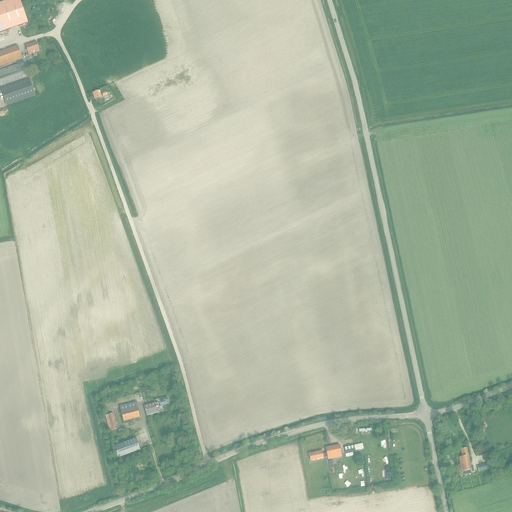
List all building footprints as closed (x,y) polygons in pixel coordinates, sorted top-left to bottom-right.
[(6,0),(0,2),(0,32),(28,23),(20,0),(6,0)] [(29,54),(40,50),(37,41),(26,45),(27,48),(26,49),(27,51),(28,50),(29,54)] [(0,85),(7,105),(35,95),(18,46),(0,51),(0,66),(17,60),(18,64),(0,70),(0,85)] [(95,99),(108,95),(106,91),(102,93),(102,94),(101,94),(99,90),(92,93),(95,99)] [(158,405),(168,403),(166,397),(157,399),(158,403),(155,403),(144,406),(146,415),(157,412),(156,407),(159,406),(158,405)] [(124,421),(140,416),(137,408),(136,401),(119,406),(121,412),(124,421)] [(109,430),(117,428),(113,413),(105,415),(109,430)] [(118,458),(140,450),(136,438),(114,446),(118,458)] [(364,448),(362,443),(343,447),(345,454),(347,454),(347,452),(364,448)] [(328,459),(342,456),(339,444),(325,447),(327,453),(323,454),(322,451),(309,454),(310,461),(324,458),(324,457),(328,457),(328,459)] [(462,472),(472,470),(467,448),(461,449),(462,456),(459,457),(462,472)] [(477,466),(479,472),(489,469),(487,463),(477,466)]
